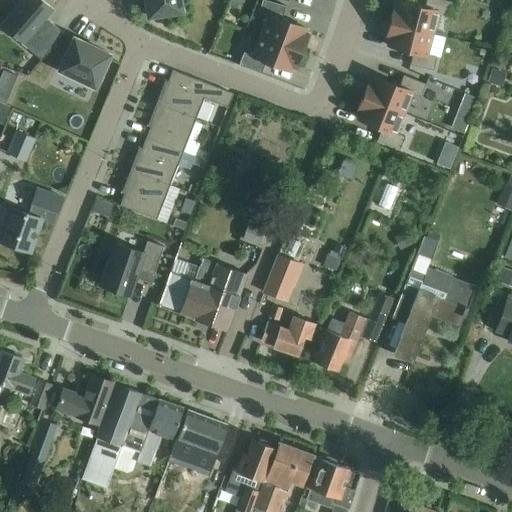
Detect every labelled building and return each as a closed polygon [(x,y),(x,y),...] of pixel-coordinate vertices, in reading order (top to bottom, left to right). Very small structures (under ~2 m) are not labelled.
[(56,27),(46,19),(53,10),(42,0),(41,0),(22,0),(16,7),(0,25),(13,36),(28,50),(41,60),(63,34),(56,27)] [(145,0),(146,2),(148,17),(166,14),(181,12),(179,0),(145,0)] [(260,36),(301,51),(308,34),(304,33),(306,29),(281,19),(285,6),(263,0),(261,0),(258,12),(268,16),(260,36)] [(431,34),(437,13),(447,15),(450,2),(442,0),(425,0),(423,8),(398,2),(397,6),(394,5),(389,23),(431,34)] [(426,55),(431,34),(389,23),(385,41),(388,42),(387,46),(412,52),(409,65),(433,71),(436,57),(426,55)] [(103,72),(111,54),(87,43),(73,36),(64,54),(56,71),(75,80),(94,89),(103,72)] [(301,51),(260,36),(253,56),(243,52),(238,65),(261,74),(265,62),(290,71),(291,67),(295,69),(301,51)] [(503,71),(492,67),(487,81),(498,85),(503,71)] [(7,69),(0,84),(0,98),(9,102),(21,75),(7,69)] [(156,102),(156,103),(179,112),(195,118),(203,98),(227,108),(233,94),(200,81),(172,70),(167,82),(165,81),(156,102)] [(403,113),(411,93),(420,97),(426,84),(403,75),(398,87),(374,77),(373,81),(369,80),(362,97),(403,113)] [(463,93),(456,110),(469,115),(476,98),(463,93)] [(403,113),(362,97),(355,114),(359,115),(357,119),(381,129),(377,141),(399,150),(404,137),(395,133),(403,113)] [(0,102),(0,120),(2,122),(9,106),(6,105),(0,102)] [(150,127),(145,138),(166,146),(182,152),(195,118),(179,112),(156,103),(147,126),(150,127)] [(30,137),(17,131),(7,152),(20,158),(30,137)] [(130,169),(130,170),(153,179),(169,186),(179,160),(180,157),(182,152),(166,146),(145,138),(141,149),(139,148),(130,169)] [(440,164),(455,167),(460,143),(446,140),(440,164)] [(195,155),(194,157),(206,161),(207,160),(209,154),(207,153),(197,149),(195,155)] [(194,157),(191,164),(203,168),(206,161),(194,157)] [(227,157),(213,166),(221,179),(235,170),(227,157)] [(343,161),(337,175),(350,180),(356,167),(343,161)] [(124,194),(119,205),(140,213),(156,219),(169,186),(153,179),(130,170),(121,193),(124,194)] [(383,181),(374,199),(389,207),(398,188),(383,181)] [(510,208),(511,203),(511,185),(504,182),(496,203),(510,208)] [(2,205),(0,211),(0,223),(3,225),(0,233),(0,241),(29,251),(40,220),(45,221),(52,224),(56,212),(62,197),(37,188),(31,204),(35,205),(31,216),(2,205)] [(108,216),(112,205),(96,198),(92,209),(108,216)] [(369,222),(386,227),(389,216),(373,211),(369,222)] [(173,223),(172,226),(184,230),(185,227),(187,222),(175,217),(173,223)] [(257,243),(261,229),(249,225),(244,239),(257,243)] [(408,230),(394,237),(400,250),(414,244),(408,230)] [(424,236),(417,253),(431,259),(437,242),(426,237),(424,236)] [(109,258),(99,285),(114,290),(113,294),(126,299),(127,295),(129,296),(138,270),(153,275),(163,246),(147,240),(143,252),(114,243),(113,245),(109,244),(105,257),(109,258)] [(335,244),(332,250),(342,254),(344,248),(335,244)] [(277,253),(263,290),(284,298),(298,262),(277,253)] [(328,254),(323,265),(335,270),(340,259),(328,254)] [(192,319),(226,331),(246,274),(203,258),(195,280),(169,272),(158,306),(192,318),(192,319)] [(402,291),(391,318),(404,323),(395,348),(414,356),(430,316),(459,327),(462,317),(463,317),(475,286),(452,277),(452,276),(428,267),(425,274),(411,268),(402,291)] [(511,271),(500,267),(495,280),(511,285),(511,271)] [(379,292),(372,310),(386,316),(393,298),(379,292)] [(511,342),(511,297),(508,296),(496,330),(509,335),(507,341),(511,342)] [(277,320),(281,308),(273,305),(269,317),(277,320)] [(326,330),(313,360),(337,370),(344,354),(349,356),(358,335),(365,318),(349,312),(340,335),(326,330)] [(308,338),(313,323),(293,316),(288,330),(267,323),(261,340),(273,344),(272,346),(297,355),(303,337),(308,338)] [(0,393),(3,384),(28,393),(33,378),(16,372),(21,358),(0,350),(0,393)] [(62,390),(58,401),(58,402),(56,409),(97,423),(111,383),(90,376),(82,397),(62,390)] [(42,408),(51,384),(39,380),(30,404),(42,408)] [(113,467),(126,472),(132,470),(135,461),(149,466),(161,435),(171,439),(182,409),(114,384),(95,437),(79,478),(106,488),(113,467)] [(186,410),(175,441),(186,445),(196,449),(214,455),(226,425),(186,410)] [(32,488),(55,425),(39,419),(28,447),(32,449),(19,483),(32,488)] [(233,470),(227,487),(242,492),(234,511),(249,511),(251,506),(273,448),(268,446),(269,443),(259,439),(258,442),(251,440),(246,455),(242,454),(236,471),(233,470)] [(274,511),(280,499),(284,501),(290,483),(301,487),(312,455),(299,450),(300,447),(279,439),(254,507),(251,506),(249,511),(274,511)] [(301,494),(298,503),(297,505),(304,508),(307,499),(323,505),(327,494),(334,497),(332,502),(347,508),(360,474),(345,468),(346,467),(321,459),(307,496),(301,494)]
